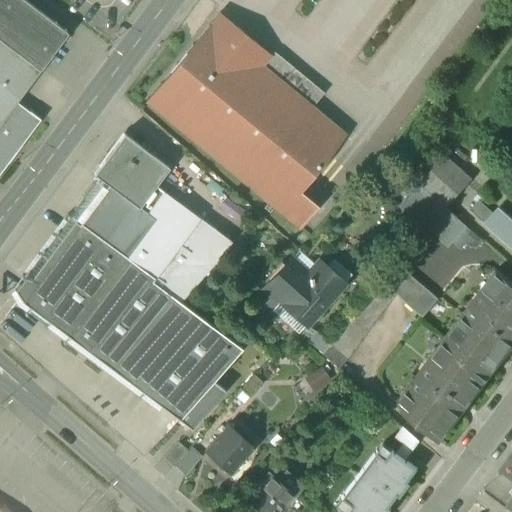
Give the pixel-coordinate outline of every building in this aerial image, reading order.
[(25,0),(0,0),(0,38),(40,69),(68,32),(25,0)] [(219,12),(210,23),(211,24),(214,21),(223,29),(220,32),(263,66),(272,55),(219,12)] [(263,66),(220,32),(223,29),(214,21),(211,24),(210,23),(146,100),(298,225),(297,225),(299,226),(313,209),(295,195),(345,135),(311,107),(263,66)] [(0,38),(0,172),(39,120),(31,113),(15,101),(40,69),(0,38)] [(323,93),(274,52),(272,55),(263,66),(311,107),(323,93)] [(431,86),(444,65),(431,57),(410,91),(419,97),(427,83),(431,86)] [(168,167),(123,134),(93,175),(108,186),(138,208),(139,207),(155,186),(168,167)] [(470,178),(444,156),(419,184),(436,199),(445,207),(470,178)] [(138,208),(108,186),(22,301),(117,372),(179,302),(151,281),(153,278),(125,257),(154,218),(139,207),(138,208)] [(154,218),(125,257),(153,278),(199,217),(155,186),(139,207),(154,218)] [(445,207),(436,199),(420,222),(439,239),(458,218),(445,207)] [(153,278),(151,281),(179,302),(216,260),(231,241),(199,217),(153,278)] [(318,262),(307,274),(290,259),(266,286),(265,288),(278,300),(289,309),(295,303),(313,319),(343,284),(318,262)] [(437,299),(391,260),(377,279),(395,294),(423,318),(437,299)] [(511,283),(497,271),(446,337),(487,372),(499,356),(501,357),(511,342),(511,283)] [(395,294),(377,279),(327,345),(346,359),(395,294)] [(278,300),(265,288),(266,286),(260,281),(251,291),(271,308),(278,300)] [(179,302),(117,372),(190,428),(224,390),(212,381),(241,348),(179,302)] [(487,372),(446,337),(396,403),(437,438),(447,425),(448,426),(478,388),(476,386),(487,372)] [(229,425),(205,452),(231,475),(255,447),(229,425)] [(406,427),(400,433),(414,446),(420,440),(406,427)] [(177,442),(163,458),(173,467),(175,466),(187,451),(177,442)] [(187,451),(175,466),(185,474),(201,456),(191,447),(187,451)] [(385,511),(417,470),(392,451),(386,459),(375,451),(340,498),(350,506),(345,511),(385,511)] [(304,486),(287,471),(278,481),(293,494),(296,496),(304,486)] [(278,481),(270,474),(262,483),(265,486),(250,503),(261,511),(277,511),(293,494),(278,481)]
